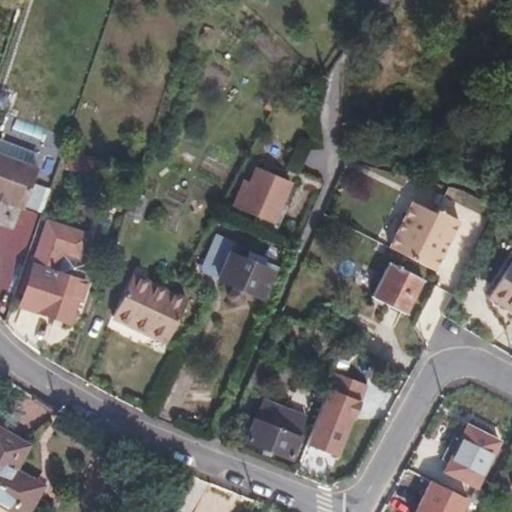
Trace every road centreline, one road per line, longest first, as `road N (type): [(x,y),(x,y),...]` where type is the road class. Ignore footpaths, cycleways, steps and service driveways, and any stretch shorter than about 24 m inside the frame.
road 1 (residential): [(0,346),(58,394),(120,425),(341,511)]
road 2 (residential): [(511,383),(473,364),(442,369),(354,511)]
